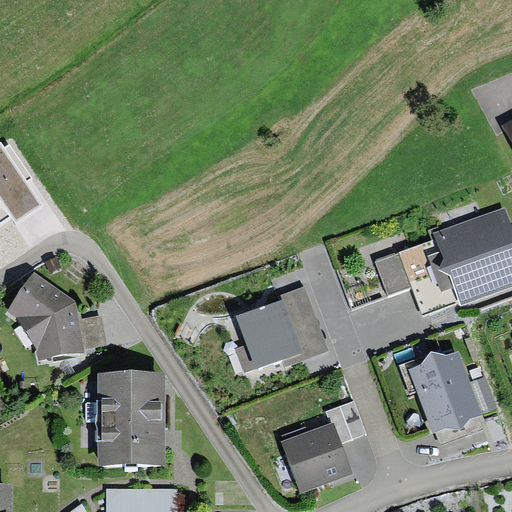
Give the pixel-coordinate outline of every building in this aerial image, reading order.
[(511,130),(501,137),(511,156),(511,130)] [(511,227),(506,211),(434,238),(462,310),(511,290),(511,227)] [(392,239),(373,245),(378,261),(397,255),(392,239)] [(280,263),(205,296),(246,389),(321,356),(280,263)] [(77,312),(35,284),(11,322),(37,341),(47,367),(87,360),(77,312)] [(457,366),(410,384),(432,444),(480,425),(457,366)] [(166,391),(96,389),(94,470),(163,472),(166,391)] [(334,438),(284,456),(301,503),(356,483),(344,450),(366,441),(356,414),(329,424),(334,438)] [(14,511),(14,497),(0,496),(0,511),(14,511)] [(178,511),(178,500),(108,499),(108,511),(178,511)]
